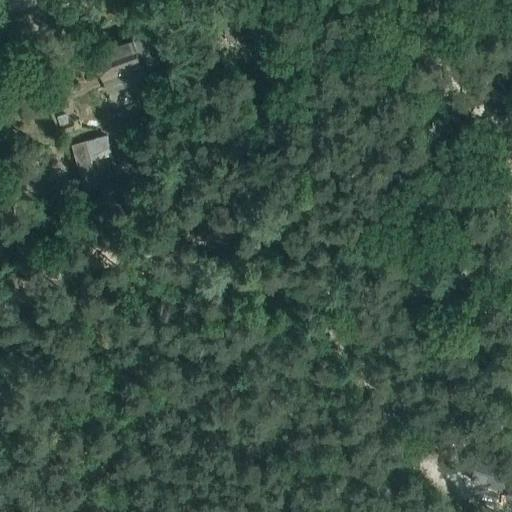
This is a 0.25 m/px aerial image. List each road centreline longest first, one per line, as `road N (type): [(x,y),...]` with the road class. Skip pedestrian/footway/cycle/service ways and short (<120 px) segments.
road 1 (track): [(0,311),(58,274),(94,261),(142,258),(368,297),(416,291),(481,258),(511,218)]
road 2 (track): [(511,146),(490,113),(440,72),(431,42),(444,0)]
